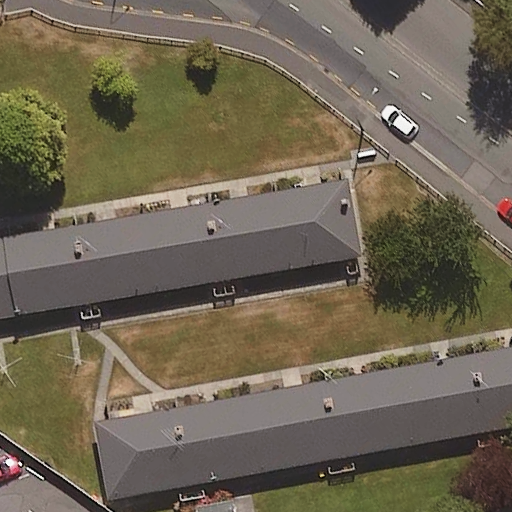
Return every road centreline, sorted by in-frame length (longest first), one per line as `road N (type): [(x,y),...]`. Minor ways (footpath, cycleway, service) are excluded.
road 1 (secondary): [(511,175),(288,1)]
road 2 (secondary): [(405,0),(511,80)]
